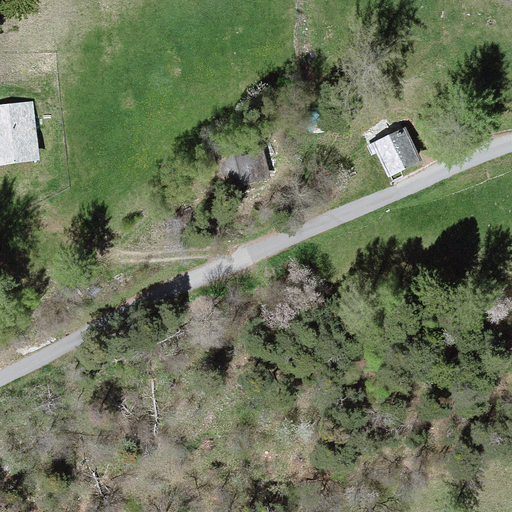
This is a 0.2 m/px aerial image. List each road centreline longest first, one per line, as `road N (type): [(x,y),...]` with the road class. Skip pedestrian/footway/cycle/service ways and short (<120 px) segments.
road 1 (unclassified): [(0,377),(245,255),(511,143)]
road 2 (track): [(245,255),(99,260)]
